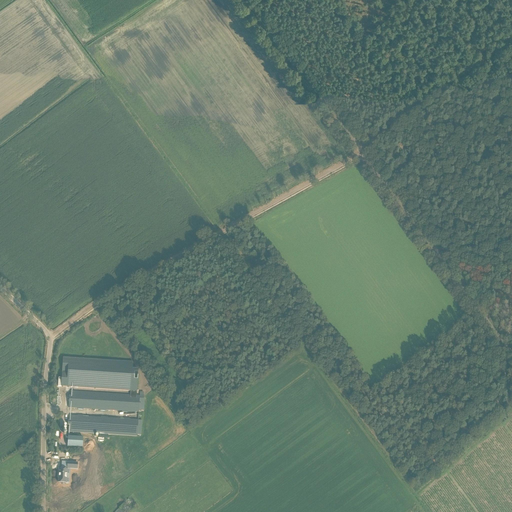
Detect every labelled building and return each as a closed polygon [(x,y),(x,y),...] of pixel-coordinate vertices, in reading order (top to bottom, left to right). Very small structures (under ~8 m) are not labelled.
[(136,395),(138,370),(132,370),(133,363),(63,358),(61,387),(130,391),(130,395),(71,391),(70,393),(70,396),(69,396),(68,408),(76,408),(138,412),(138,411),(143,411),(144,399),(139,399),(139,397),(139,395),(136,395)] [(67,425),(70,426),(70,428),(68,428),(68,432),(98,434),(108,434),(137,436),(137,435),(140,436),(141,421),(70,416),(70,421),(68,421),(67,425)] [(82,448),(83,438),(68,437),(67,447),(82,448)] [(58,470),(58,474),(59,475),(58,484),(62,484),(62,485),(65,485),(65,484),(66,484),(66,479),(67,479),(68,475),(67,474),(67,470),(58,470)] [(115,511),(127,511),(130,509),(124,503),(115,511)]
